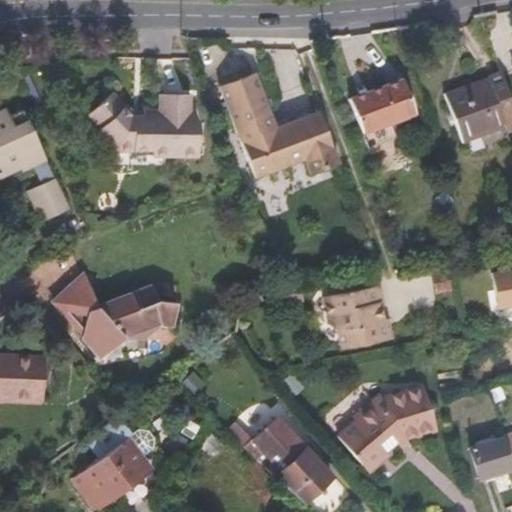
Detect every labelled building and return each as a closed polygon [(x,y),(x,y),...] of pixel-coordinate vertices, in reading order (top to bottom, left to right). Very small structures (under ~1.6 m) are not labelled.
[(255,72),(221,85),(254,175),(306,156),(312,172),(338,162),(318,109),(274,125),(255,72)] [(511,129),(511,104),(501,75),(445,96),(462,141),(504,125),(507,131),(511,129)] [(400,80),(349,99),(361,133),(412,113),(400,80)] [(108,96),(89,114),(101,127),(97,131),(114,150),(151,150),(152,156),(191,157),(190,96),(158,96),(158,113),(142,113),(142,117),(128,117),(108,96)] [(0,173),(18,165),(22,171),(33,166),(42,184),(26,192),(41,221),(67,209),(20,111),(7,117),(5,112),(0,114),(0,173)] [(511,312),(511,270),(490,275),(498,316),(511,312)] [(84,275),(61,299),(75,314),(86,315),(83,334),(102,354),(123,335),(144,338),(160,324),(172,325),(175,303),(155,302),(157,285),(130,297),(129,294),(95,307),(84,275)] [(380,303),(377,284),(321,296),(326,324),(333,329),(337,348),(388,338),(384,318),(382,319),(377,320),(374,305),(379,304),(380,303)] [(0,356),(0,400),(1,401),(43,402),(44,359),(0,356)] [(221,358),(210,369),(220,379),(231,368),(221,358)] [(356,424),(339,438),(363,467),(379,454),(382,457),(405,439),(435,430),(422,388),(382,398),(353,420),(356,424)] [(460,405),(451,408),(458,434),(492,423),(488,407),(463,415),(460,405)] [(130,432),(118,416),(86,439),(100,458),(72,478),(94,510),(150,467),(141,455),(128,437),(132,434),(130,432)] [(277,418),(245,450),(298,501),(328,472),(277,418)] [(137,427),(130,432),(132,434),(128,437),(141,455),(152,446),(153,436),(147,428),(137,427)] [(511,434),(502,438),(511,469),(511,434)] [(211,435),(200,447),(212,458),(222,447),(211,435)] [(511,469),(502,438),(469,449),(478,480),(511,469)]
